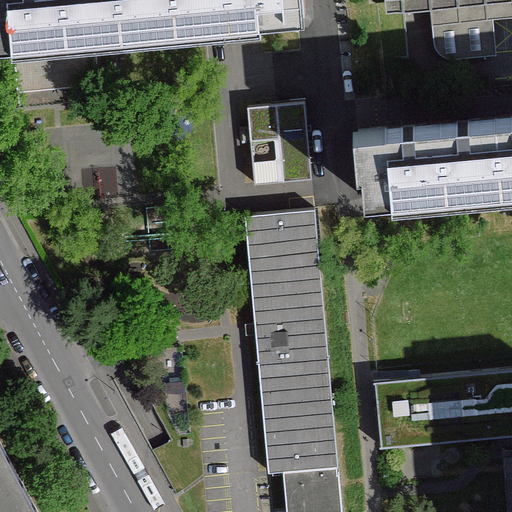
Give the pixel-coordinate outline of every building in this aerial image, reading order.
[(299,0),(0,0),(0,43),(13,43),(99,35),(301,18),(299,0)] [(511,0),(403,0),(404,10),(418,8),(433,7),(511,0)] [(494,17),(511,15),(511,0),(433,7),(435,41),(438,49),(446,55),(455,56),(497,53),(494,17)] [(99,35),(13,43),(20,104),(104,98),(99,35)] [(312,177),(306,100),(249,106),(252,139),(279,137),(283,180),(312,177)] [(511,183),(511,114),(496,116),(503,184),(511,183)] [(503,184),(496,116),(441,121),(447,189),(503,184)] [(447,189),(441,121),(363,128),(365,150),(361,150),(365,196),(447,189)] [(279,137),(252,139),(256,183),(283,180),(279,137)] [(315,208),(246,214),(270,470),(285,469),(339,464),(315,208)] [(511,366),(422,375),(376,379),(383,445),(511,433),(511,366)] [(0,511),(40,511),(0,437),(0,511)] [(343,511),(339,464),(285,469),(287,511),(343,511)]
